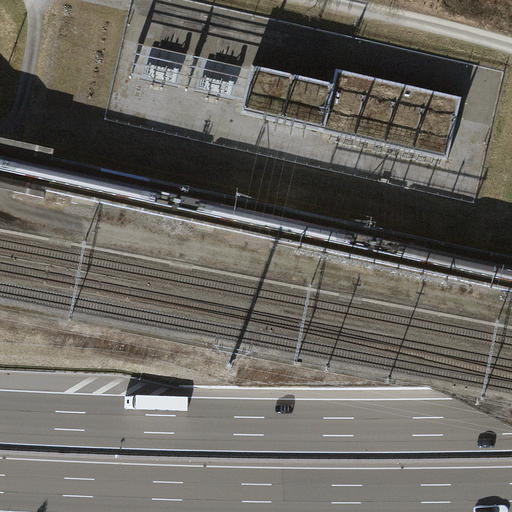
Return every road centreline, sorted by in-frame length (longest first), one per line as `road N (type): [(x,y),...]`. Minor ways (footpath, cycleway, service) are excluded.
road 1 (track): [(0,196),(90,224),(511,311)]
road 2 (motorway): [(0,484),(511,493)]
road 3 (motorway): [(511,424),(0,417)]
road 4 (track): [(511,46),(321,0)]
road 5 (track): [(38,0),(0,184)]
